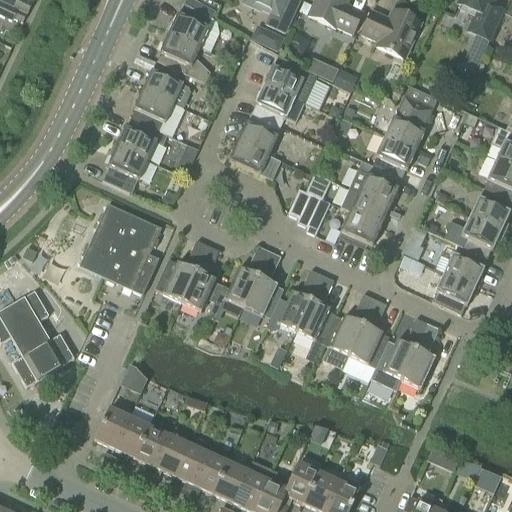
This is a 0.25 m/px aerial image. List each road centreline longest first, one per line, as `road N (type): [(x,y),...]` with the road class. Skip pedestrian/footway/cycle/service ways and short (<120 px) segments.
road 1 (residential): [(503,316),(467,333),(273,237)]
road 2 (residential): [(273,237),(239,250),(180,222),(206,167)]
road 3 (tertiary): [(42,161),(108,28)]
road 4 (residential): [(206,167),(256,55)]
